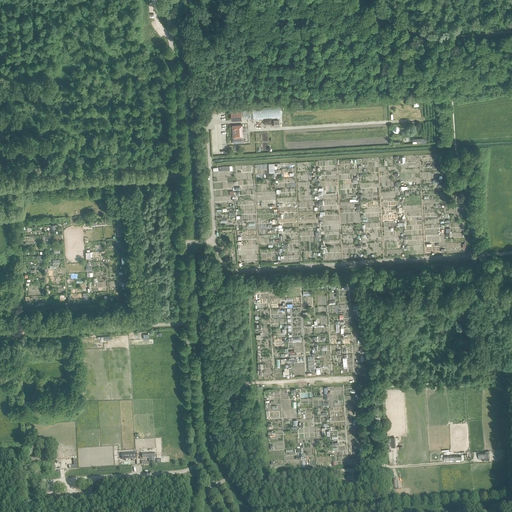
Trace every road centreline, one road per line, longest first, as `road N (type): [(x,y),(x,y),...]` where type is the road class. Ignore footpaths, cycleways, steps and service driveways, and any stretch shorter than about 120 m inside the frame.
road 1 (unclassified): [(182,242),(169,36)]
road 2 (unclassified): [(227,511),(197,452),(186,321)]
road 3 (unknown): [(251,476),(248,386),(351,378)]
road 4 (unclassified): [(186,321),(0,336)]
